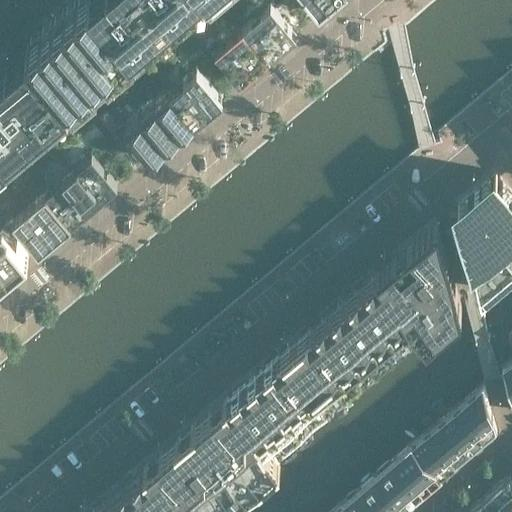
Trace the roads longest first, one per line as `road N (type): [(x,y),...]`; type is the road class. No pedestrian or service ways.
road 1 (residential): [(500,134),(46,511)]
road 2 (residential): [(370,0),(0,309)]
